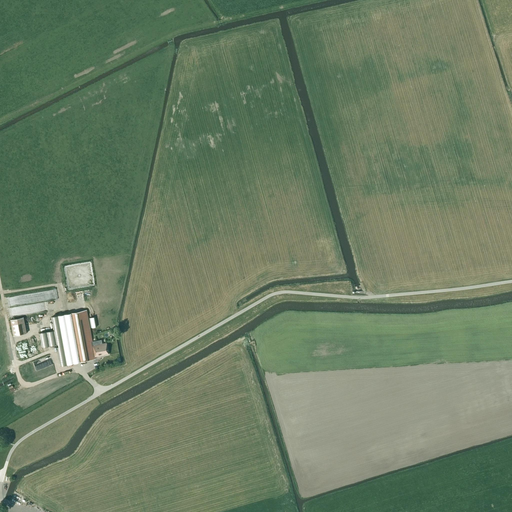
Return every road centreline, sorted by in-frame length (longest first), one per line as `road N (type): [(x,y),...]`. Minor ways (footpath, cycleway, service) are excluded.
road 1 (unclassified): [(14,446),(276,293),(361,298),(511,281)]
road 2 (track): [(63,347),(13,359),(0,282)]
